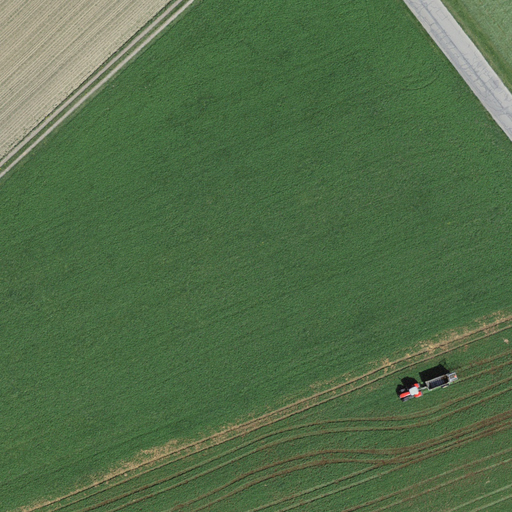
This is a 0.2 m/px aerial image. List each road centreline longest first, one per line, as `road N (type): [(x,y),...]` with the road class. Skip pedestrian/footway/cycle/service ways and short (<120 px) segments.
road 1 (track): [(0,172),(188,0)]
road 2 (unclassified): [(511,108),(425,0)]
